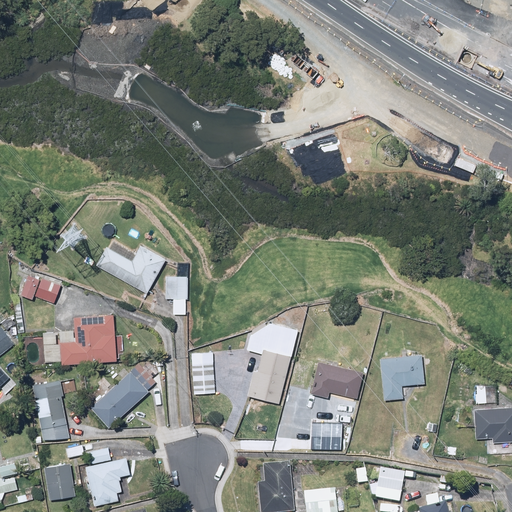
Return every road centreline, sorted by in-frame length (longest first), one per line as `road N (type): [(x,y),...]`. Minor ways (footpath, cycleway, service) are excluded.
road 1 (primary): [(511,114),(322,0)]
road 2 (primary): [(511,53),(334,0)]
